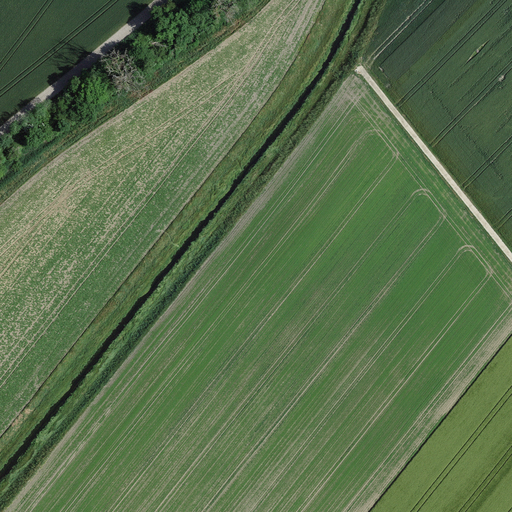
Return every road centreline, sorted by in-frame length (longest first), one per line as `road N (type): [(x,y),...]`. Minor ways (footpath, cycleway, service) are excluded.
road 1 (track): [(511,257),(360,67)]
road 2 (track): [(162,0),(0,134)]
